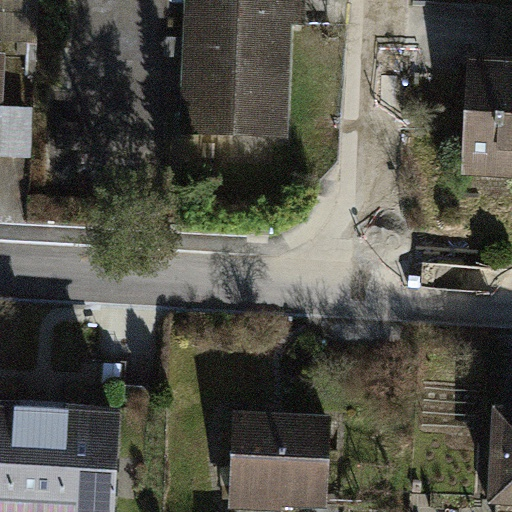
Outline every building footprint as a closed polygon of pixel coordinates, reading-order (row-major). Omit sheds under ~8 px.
[(190,0),(190,18),(193,18),(188,133),(281,137),(286,22),(292,22),(292,0),(190,0)] [(10,52),(0,50),(0,118),(5,119),(10,52)] [(511,66),(464,63),(456,177),(511,180),(511,66)] [(38,511),(44,416),(0,413),(0,511),(38,511)] [(511,415),(496,414),(490,510),(511,511),(511,415)] [(325,420),(243,415),(238,506),(320,511),(325,420)] [(113,511),(119,421),(44,416),(38,511),(113,511)]
